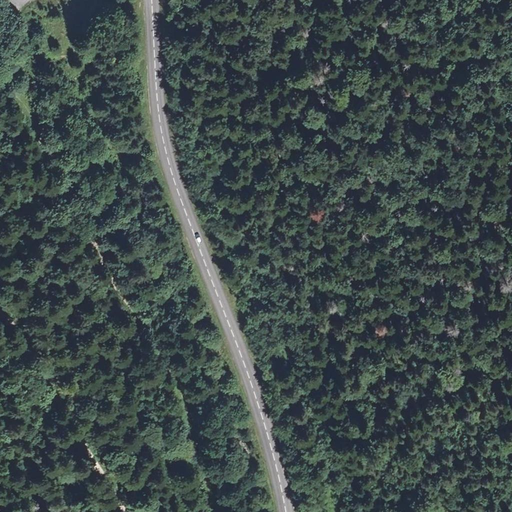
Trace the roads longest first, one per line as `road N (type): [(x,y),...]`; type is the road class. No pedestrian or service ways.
road 1 (tertiary): [(153,0),(169,165),(259,403),(286,511)]
road 2 (track): [(207,511),(166,349),(17,97),(0,54)]
road 3 (track): [(0,306),(58,395),(117,511)]
